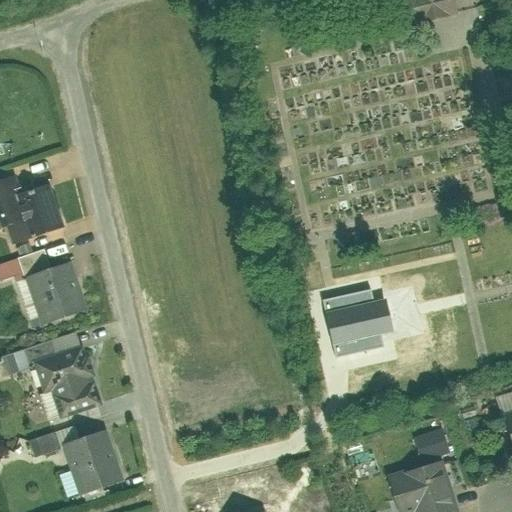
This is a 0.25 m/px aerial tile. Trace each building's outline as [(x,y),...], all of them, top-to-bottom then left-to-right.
[(406,0),(410,23),(455,16),(452,0),(406,0)] [(0,225),(0,227),(7,225),(13,243),(64,227),(51,184),(19,194),(14,178),(0,182),(0,225)] [(71,263),(25,277),(40,325),(86,311),(71,263)] [(386,301),(326,313),(332,346),(393,334),(386,301)] [(85,385),(83,379),(92,376),(81,345),(33,362),(43,393),(51,391),(61,421),(100,407),(91,383),(85,385)] [(511,446),(511,412),(503,415),(511,446)] [(421,461),(451,454),(445,429),(415,436),(421,461)] [(106,430),(60,445),(78,496),(123,480),(106,430)] [(397,511),(451,511),(454,511),(440,463),(388,478),(397,511)]
